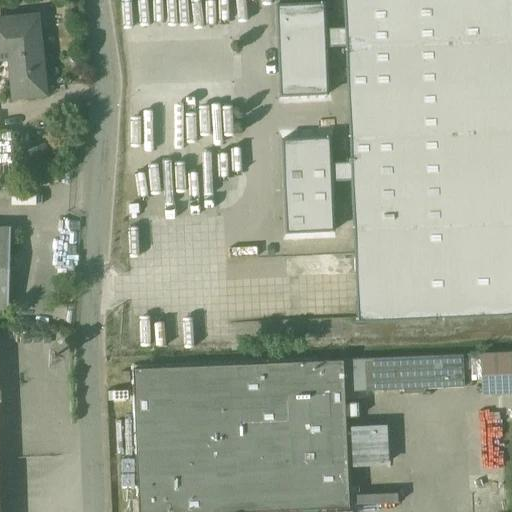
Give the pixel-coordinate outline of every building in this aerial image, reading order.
[(511,0),(346,0),(347,27),(348,45),(353,161),(354,180),(359,321),(428,318),(428,319),(437,318),(437,317),(510,314),(510,315),(511,315),(511,0)] [(326,2),(278,4),(281,96),(330,94),(328,46),(348,45),(347,27),(327,28),(326,2)] [(38,18),(0,21),(0,46),(12,46),(17,96),(45,93),(38,18)] [(332,136),(283,139),(287,232),(336,230),(333,180),(354,180),(353,161),(333,162),(332,136)] [(12,228),(0,227),(0,308),(9,308),(12,228)] [(511,352),(481,354),(483,394),(511,392),(511,352)] [(464,354),(344,359),(346,391),(465,386),(464,354)] [(344,359),(134,368),(138,463),(140,511),(234,511),(351,507),(347,417),(357,416),(357,401),(346,402),(346,391),(344,359)]
